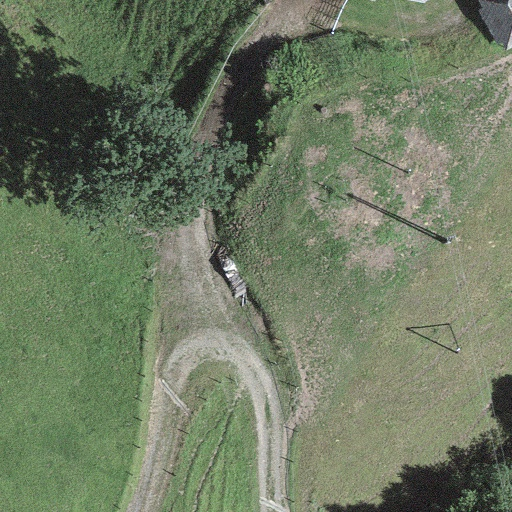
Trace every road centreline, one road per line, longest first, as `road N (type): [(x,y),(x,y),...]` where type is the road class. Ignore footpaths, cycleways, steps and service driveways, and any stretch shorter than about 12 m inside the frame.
road 1 (track): [(184,363),(204,352),(230,354),(253,368),(269,425),(271,511)]
road 2 (track): [(139,511),(170,387),(184,363)]
